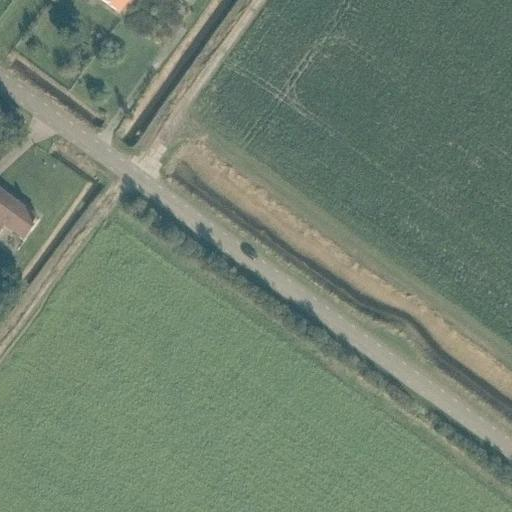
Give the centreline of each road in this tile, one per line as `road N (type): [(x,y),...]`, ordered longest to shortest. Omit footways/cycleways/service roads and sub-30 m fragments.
road 1 (unclassified): [(511,451),(0,82)]
road 2 (track): [(0,350),(127,174)]
